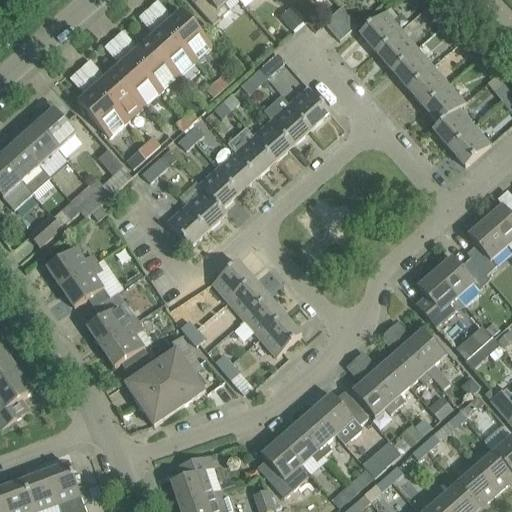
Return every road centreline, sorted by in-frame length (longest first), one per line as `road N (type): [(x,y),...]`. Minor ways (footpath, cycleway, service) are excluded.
road 1 (residential): [(115,465),(266,414),(350,338)]
road 2 (residential): [(101,427),(0,268)]
road 3 (residential): [(136,207),(197,283),(255,233)]
road 4 (residential): [(350,338),(363,327),(377,273),(448,211)]
road 5 (residential): [(255,233),(374,128)]
road 6 (residential): [(350,338),(255,233)]
